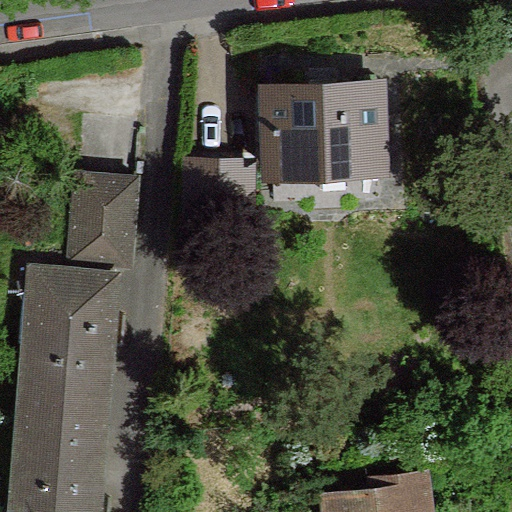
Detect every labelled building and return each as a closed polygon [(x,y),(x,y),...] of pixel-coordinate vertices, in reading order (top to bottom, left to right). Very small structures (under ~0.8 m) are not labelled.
[(379,164),(378,84),(274,89),(276,169),(379,164)] [(252,162),(191,161),(190,219),(250,220),(252,162)] [(80,175),(74,258),(131,264),(137,179),(80,175)] [(26,409),(104,419),(117,275),(73,271),(72,289),(36,285),(26,409)] [(97,511),(104,419),(26,409),(18,511),(97,511)] [(390,488),(330,497),(331,511),(429,511),(424,473),(389,479),(390,488)]
